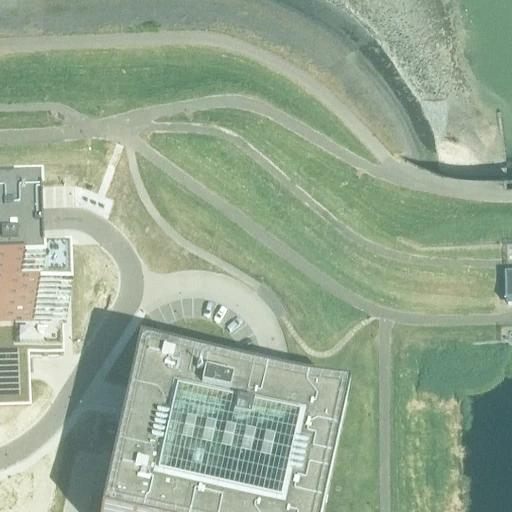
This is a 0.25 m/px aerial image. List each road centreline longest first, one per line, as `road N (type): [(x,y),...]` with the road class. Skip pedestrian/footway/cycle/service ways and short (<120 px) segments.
road 1 (residential): [(0,222),(90,225),(118,248),(124,276),(143,294)]
road 2 (residential): [(143,294),(181,281),(229,289),(270,331),(277,357)]
